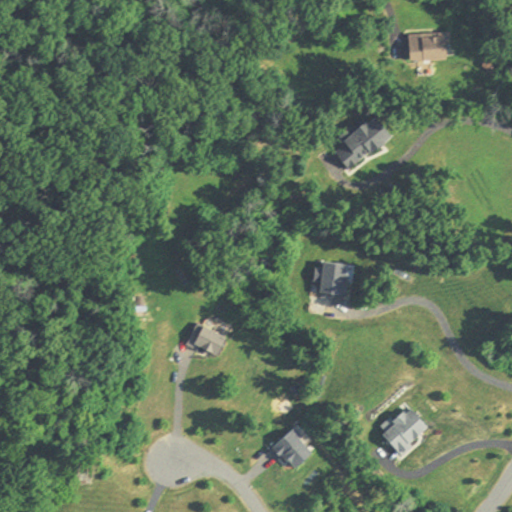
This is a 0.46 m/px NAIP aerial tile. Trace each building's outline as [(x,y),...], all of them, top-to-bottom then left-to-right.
[(351,173),(395,141),(376,115),(343,139),(347,144),(335,153),(351,173)] [(316,283),(323,284),(322,297),(350,300),(354,269),(324,265),(324,273),(317,272),(316,283)] [(188,348),(220,360),(228,338),(197,326),(188,348)] [(433,435),(412,408),(382,432),(403,458),(433,435)] [(293,475),(315,458),(296,431),(273,448),(293,475)]
